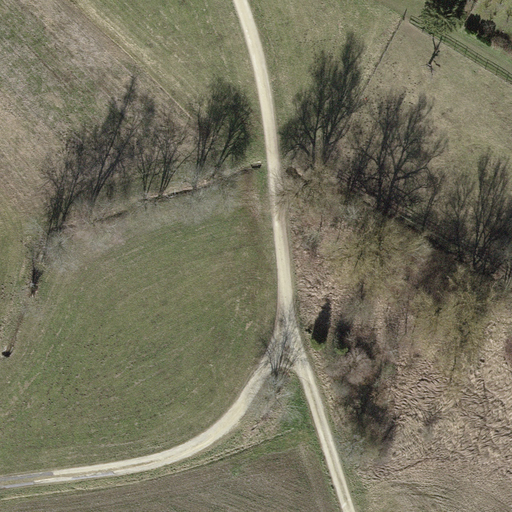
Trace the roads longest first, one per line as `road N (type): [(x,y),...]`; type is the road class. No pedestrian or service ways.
road 1 (track): [(245,0),(274,122),(291,313),(354,511)]
road 2 (track): [(0,489),(131,470),(198,450),(241,421),(269,376),(291,313)]
